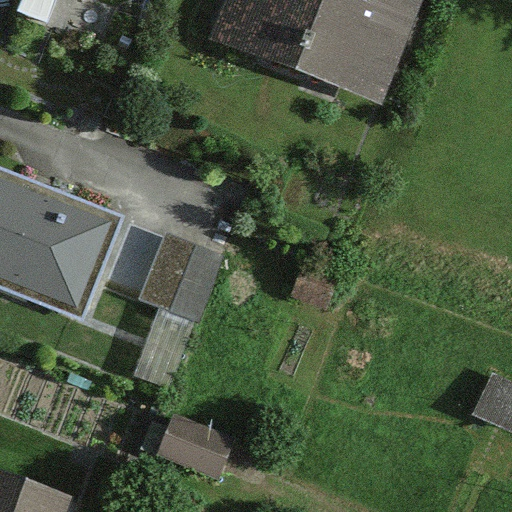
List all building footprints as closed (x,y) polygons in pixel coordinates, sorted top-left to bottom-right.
[(415,0),(239,0),(226,38),(379,96),(415,0)] [(130,225),(0,174),(0,290),(91,326),(130,225)] [(225,269),(176,251),(155,308),(203,326),(225,269)] [(341,286),(310,275),(299,304),(330,315),(341,286)] [(511,389),(499,384),(483,422),(511,434),(511,389)] [(237,451),(185,429),(168,468),(221,491),(237,451)] [(76,511),(78,507),(0,479),(0,511),(76,511)]
